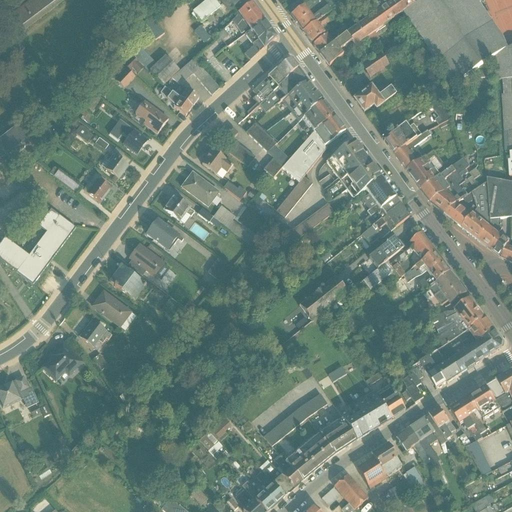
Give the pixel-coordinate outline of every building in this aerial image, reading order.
[(31,0),(1,23),(14,40),(66,0),(31,0)] [(510,49),(511,47),(511,43),(481,0),(364,0),(374,14),(394,0),(420,0),(421,0),(402,13),(455,87),(495,59),(510,49)] [(237,15),(250,32),(265,21),(252,4),(237,15)] [(291,17),(302,32),(316,22),(305,6),(291,17)] [(263,49),(278,38),(265,21),(250,32),(263,49)] [(311,44),(325,34),(316,22),(302,32),(311,44)] [(314,46),(321,55),(344,37),(337,28),(314,46)] [(330,66),(352,47),(344,37),(321,55),(330,66)] [(511,48),(510,49),(495,59),(496,81),(501,81),(501,96),(506,162),(510,162),(511,177),(511,176),(511,48)] [(260,49),(252,57),(258,63),(266,56),(260,49)] [(151,54),(144,61),(155,72),(162,64),(151,54)] [(377,80),(397,69),(390,57),(370,68),(377,80)] [(278,87),(301,70),(293,58),(269,75),(278,87)] [(278,87),(287,99),(310,82),(301,70),(278,87)] [(301,118),(324,102),(310,82),(287,99),(301,118)] [(376,109),(384,103),(371,86),(353,99),(364,114),(374,106),(376,109)] [(193,109),(200,100),(187,91),(180,100),(193,109)] [(193,109),(180,100),(173,109),(186,119),(193,109)] [(301,118),(312,133),(335,117),(324,102),(301,118)] [(157,135),(167,121),(144,104),(133,118),(157,135)] [(322,148),(346,131),(335,117),(312,133),(322,148)] [(0,139),(0,166),(2,165),(29,144),(16,127),(0,139)] [(384,142),(395,157),(416,142),(405,127),(384,142)] [(134,158),(148,143),(135,132),(122,146),(134,158)] [(112,154),(116,146),(105,141),(101,148),(112,154)] [(365,192),(382,179),(355,142),(332,159),(359,196),(365,192)] [(406,172),(427,157),(416,142),(395,157),(406,172)] [(244,147),(237,157),(255,169),(262,159),(244,147)] [(228,177),(234,168),(211,151),(200,165),(215,177),(220,171),(228,177)] [(118,181),(129,168),(114,155),(103,167),(118,181)] [(406,172),(421,193),(442,178),(427,157),(406,172)] [(474,176),(479,185),(488,179),(482,170),(474,176)] [(335,174),(324,184),(337,198),(348,188),(335,174)] [(180,190),(207,210),(218,195),(192,175),(180,190)] [(446,194),(451,190),(442,178),(421,193),(431,205),(446,194)] [(382,179),(365,192),(380,211),(396,198),(382,179)] [(98,204),(110,191),(100,182),(88,194),(98,204)] [(446,194),(431,205),(445,217),(458,205),(446,194)] [(164,210),(180,223),(190,210),(175,197),(164,210)] [(410,217),(396,198),(380,211),(394,229),(410,217)] [(326,228),(341,217),(333,205),(294,232),(303,245),(326,229),(326,228)] [(458,205),(445,217),(463,230),(475,215),(458,205)] [(219,225),(230,234),(242,220),(227,208),(219,218),(222,221),(219,225)] [(0,260),(32,285),(75,230),(50,211),(37,227),(46,234),(28,257),(5,239),(0,246),(0,260)] [(216,226),(221,220),(209,211),(204,217),(216,226)] [(480,242),(491,228),(476,215),(465,229),(480,242)] [(145,236),(168,253),(178,240),(156,223),(145,236)] [(255,245),(260,238),(239,224),(234,230),(255,245)] [(480,242),(495,254),(506,241),(491,228),(480,242)] [(422,263),(437,252),(423,234),(404,248),(418,266),(422,263)] [(377,271),(403,250),(394,239),(368,259),(377,271)] [(502,260),(511,247),(511,245),(506,241),(495,254),(502,260)] [(128,261),(152,280),(164,266),(140,246),(128,261)] [(511,247),(502,260),(511,264),(511,247)] [(430,273),(444,262),(437,252),(422,263),(430,273)] [(214,276),(226,282),(234,267),(223,261),(214,276)] [(430,273),(437,284),(452,273),(444,262),(430,273)] [(109,284),(135,303),(146,287),(120,268),(109,284)] [(455,307),(470,296),(452,273),(437,284),(455,307)] [(307,307),(318,326),(358,302),(347,284),(307,307)] [(91,309),(119,330),(131,314),(102,293),(91,309)] [(456,312),(468,329),(487,316),(475,299),(456,312)] [(479,344),(496,332),(487,316),(468,329),(479,344)] [(308,333),(316,327),(311,320),(303,326),(308,333)] [(93,350),(107,334),(93,322),(79,338),(93,350)] [(506,346),(496,332),(479,344),(452,362),(463,377),(506,346)] [(68,379),(82,364),(61,344),(47,359),(49,361),(40,370),(55,384),(63,375),(68,379)] [(109,371),(114,366),(107,357),(101,361),(109,371)] [(438,370),(448,385),(463,377),(452,362),(438,370)] [(448,385),(438,370),(428,377),(437,392),(448,385)] [(487,389),(500,412),(503,416),(511,410),(511,401),(511,400),(511,373),(490,387),(487,389)] [(417,407),(426,401),(412,379),(402,385),(417,407)] [(0,406),(2,412),(20,403),(11,384),(0,389),(0,406)] [(483,422),(500,412),(487,389),(469,400),(482,419),(483,422)] [(393,422),(407,413),(396,396),(382,405),(393,422)] [(327,397),(271,437),(284,455),(298,445),(293,439),(335,408),(327,397)] [(482,419),(469,400),(460,405),(470,420),(473,425),(482,419)] [(393,422),(382,405),(374,411),(385,427),(393,422)] [(460,426),(470,420),(460,405),(450,412),(460,426)] [(443,433),(453,425),(440,409),(430,417),(443,433)] [(377,433),(385,427),(374,411),(366,416),(377,433)] [(377,433),(366,416),(353,424),(364,441),(377,433)] [(421,443),(435,433),(426,420),(412,430),(421,443)] [(347,450),(358,442),(342,421),(332,429),(347,450)] [(347,450),(332,429),(320,437),(336,459),(347,450)] [(421,443),(412,430),(396,441),(405,454),(421,443)] [(325,466),(336,459),(320,437),(309,445),(325,466)] [(222,442),(212,451),(223,463),(233,455),(222,442)] [(325,466),(309,445),(298,453),(314,474),(325,466)] [(486,445),(477,449),(490,480),(499,476),(486,445)] [(385,477),(401,467),(389,447),(372,456),(375,461),(358,471),(369,491),(387,480),(385,477)] [(303,483),(314,474),(298,453),(286,464),(303,483)] [(267,474),(277,467),(273,461),(262,469),(267,474)] [(294,492),(303,483),(286,464),(276,472),(294,492)] [(511,469),(504,467),(502,474),(511,476),(511,469)] [(54,469),(43,474),(47,481),(57,475),(54,469)] [(424,471),(411,476),(417,492),(430,487),(424,471)] [(294,492),(276,472),(268,480),(286,499),(294,492)] [(355,511),(369,501),(348,477),(335,488),(355,511)] [(276,508),(286,499),(268,480),(259,488),(276,508)] [(271,511),(276,508),(259,488),(250,496),(264,511),(271,511)] [(416,511),(400,490),(388,499),(395,509),(398,507),(401,511),(416,511)] [(242,511),(260,511),(248,498),(238,507),(242,511)] [(482,511),(496,511),(502,510),(497,499),(480,507),(482,511)]
